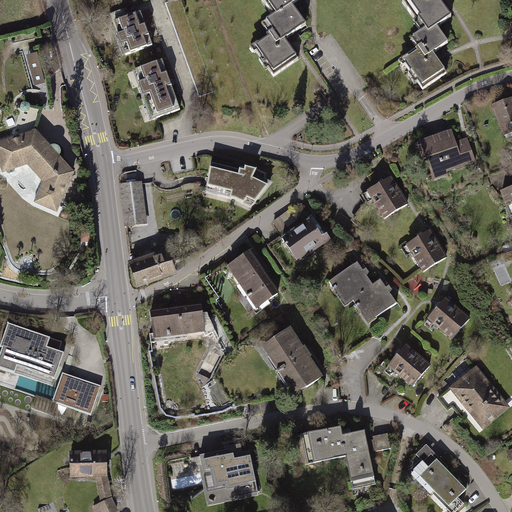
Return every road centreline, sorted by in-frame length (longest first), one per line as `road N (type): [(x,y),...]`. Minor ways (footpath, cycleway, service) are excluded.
road 1 (residential): [(136,448),(331,408),(368,411),(404,421),(459,454),(504,511)]
road 2 (residential): [(117,298),(157,289),(200,261),(298,192),(314,162)]
road 3 (residential): [(102,167),(221,141),(314,162)]
road 4 (residential): [(511,77),(348,158),(314,162)]
road 5 (secondary): [(58,0),(102,167)]
road 6 (secondary): [(117,298),(136,448)]
road 7 (track): [(268,140),(214,0)]
road 8 (secondary): [(102,167),(117,298)]
